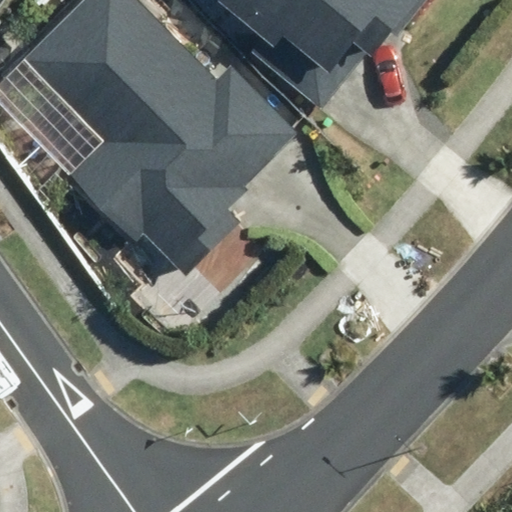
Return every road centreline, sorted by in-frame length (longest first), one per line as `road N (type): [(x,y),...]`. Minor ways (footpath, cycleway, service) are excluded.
road 1 (residential): [(257,511),(511,277)]
road 2 (residential): [(139,511),(0,323)]
